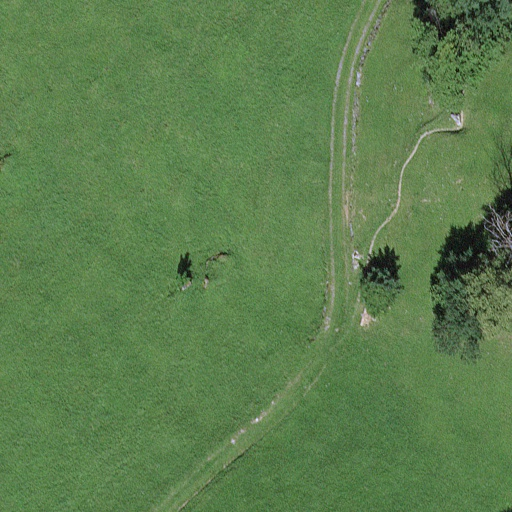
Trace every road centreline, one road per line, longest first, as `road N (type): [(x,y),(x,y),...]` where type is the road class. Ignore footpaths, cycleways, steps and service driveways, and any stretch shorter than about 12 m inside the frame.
road 1 (track): [(351,323),(333,116),(376,0)]
road 2 (track): [(157,511),(351,323)]
